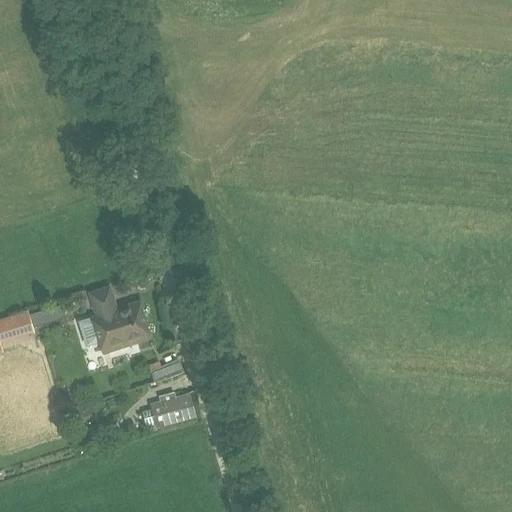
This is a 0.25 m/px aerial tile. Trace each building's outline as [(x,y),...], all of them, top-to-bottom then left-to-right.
[(98,315),(77,322),(86,347),(101,343),(105,354),(152,339),(141,304),(119,311),(112,288),(92,295),(98,315)] [(0,344),(34,334),(33,332),(32,329),(42,325),(41,323),(37,310),(27,313),(27,311),(0,319),(0,354),(3,354),(0,344)] [(148,366),(150,373),(161,369),(158,362),(148,366)] [(189,395),(160,403),(165,424),(195,416),(189,395)] [(89,420),(75,410),(67,419),(82,430),(89,420)]
